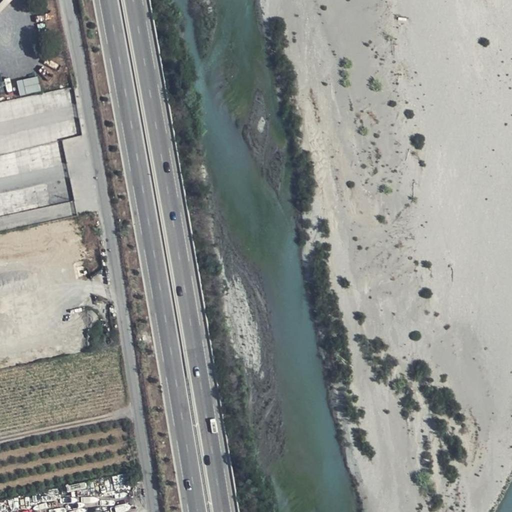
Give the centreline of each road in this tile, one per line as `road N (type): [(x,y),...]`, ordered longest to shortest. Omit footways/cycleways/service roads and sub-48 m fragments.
road 1 (trunk): [(222,511),(133,0)]
road 2 (trunk): [(107,0),(195,511)]
road 3 (unclassified): [(66,0),(153,511)]
road 4 (unknown): [(0,444),(137,415)]
